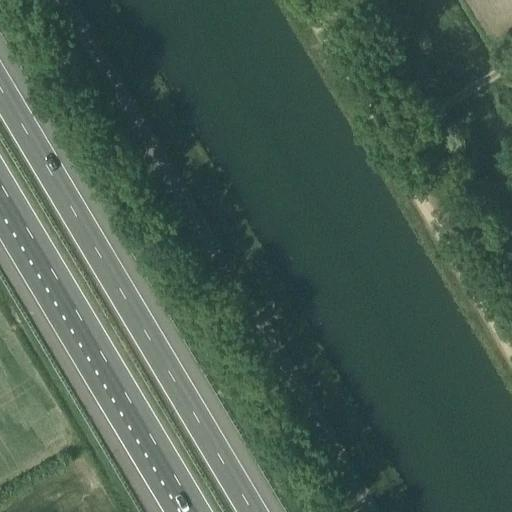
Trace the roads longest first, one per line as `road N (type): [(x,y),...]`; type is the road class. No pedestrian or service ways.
road 1 (unclassified): [(394,511),(90,0)]
road 2 (motorway): [(254,511),(0,79)]
road 3 (track): [(316,32),(511,366)]
road 4 (motorway): [(0,183),(195,511)]
road 5 (track): [(511,71),(433,130),(406,92),(348,41),(316,32)]
road 6 (track): [(433,130),(468,215),(464,286)]
